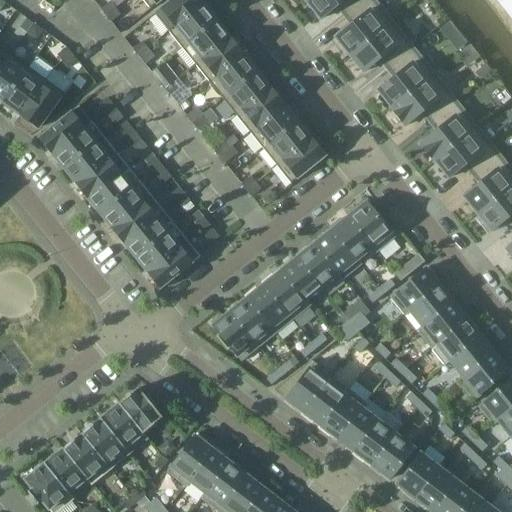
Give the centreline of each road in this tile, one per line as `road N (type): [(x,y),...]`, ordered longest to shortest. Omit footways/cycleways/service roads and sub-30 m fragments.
road 1 (residential): [(273,239),(100,29)]
road 2 (residential): [(151,339),(161,368),(324,493)]
road 3 (residential): [(338,474),(180,352),(151,339)]
road 4 (residential): [(511,329),(373,159)]
road 5 (residential): [(373,159),(246,0)]
road 6 (residential): [(0,174),(134,321)]
road 7 (residential): [(134,321),(0,429)]
road 8 (residential): [(151,339),(273,239)]
road 9 (residential): [(273,239),(373,159)]
